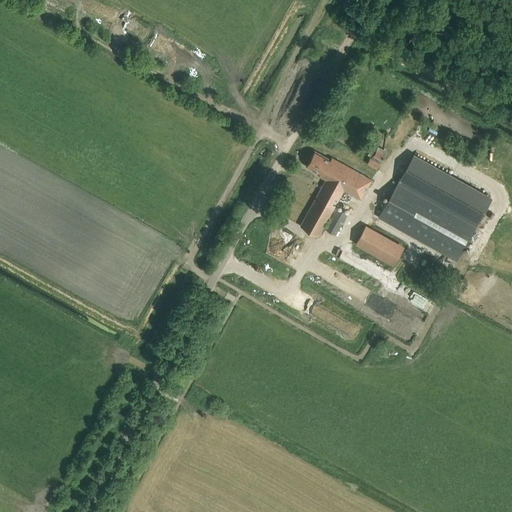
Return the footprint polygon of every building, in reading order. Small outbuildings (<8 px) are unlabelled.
[(370,156),(376,144),(371,141),(364,153),(370,156)] [(383,162),(388,152),(378,147),(373,156),(383,162)] [(361,200),(371,180),(332,158),(330,161),(314,152),(307,167),(320,174),(319,176),(326,180),(300,227),(318,236),(333,211),(334,212),(325,229),(336,234),(347,213),(337,207),(336,209),(334,208),(344,190),(361,200)] [(457,262),(479,222),(492,199),(413,155),(400,178),(378,218),(457,262)] [(376,170),(380,164),(371,158),(367,165),(376,170)] [(355,244),(394,265),(404,246),(365,225),(355,244)]
